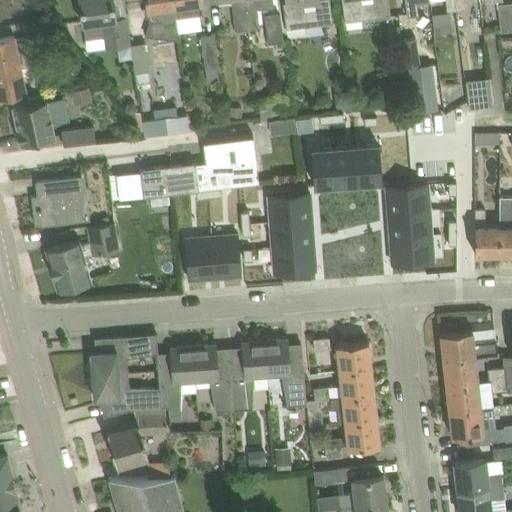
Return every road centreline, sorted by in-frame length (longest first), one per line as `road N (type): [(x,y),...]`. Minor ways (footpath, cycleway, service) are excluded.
road 1 (residential): [(15,322),(400,293)]
road 2 (residential): [(423,511),(400,293)]
road 3 (tertiary): [(66,511),(15,322)]
